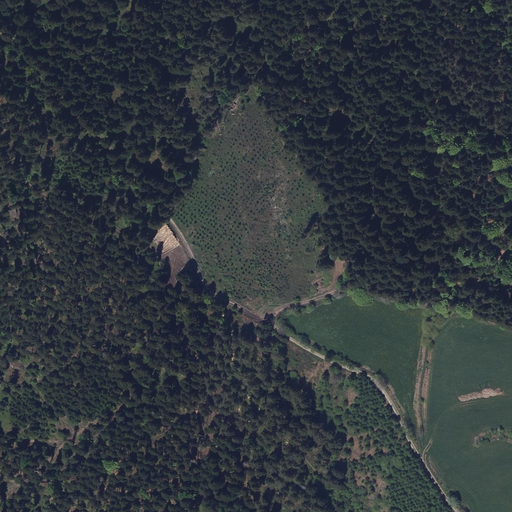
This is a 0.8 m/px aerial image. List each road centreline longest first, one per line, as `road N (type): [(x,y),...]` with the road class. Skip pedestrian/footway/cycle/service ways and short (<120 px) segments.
road 1 (track): [(511,327),(443,304),(354,290),(282,312),(275,326),(250,313),(215,291),(165,211),(0,20)]
road 2 (unclassified): [(275,326),(381,387),(451,501)]
road 3 (track): [(511,243),(446,306),(428,341),(423,461)]
